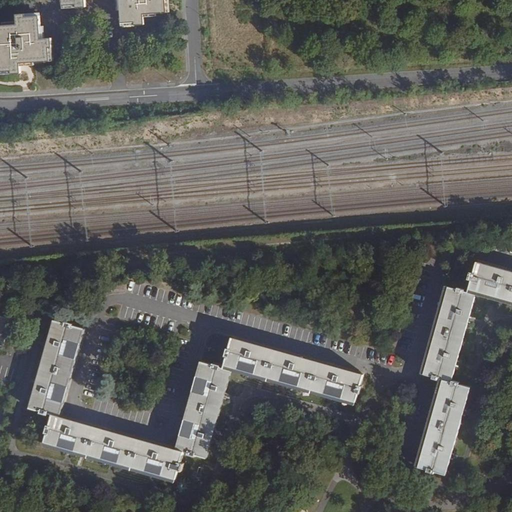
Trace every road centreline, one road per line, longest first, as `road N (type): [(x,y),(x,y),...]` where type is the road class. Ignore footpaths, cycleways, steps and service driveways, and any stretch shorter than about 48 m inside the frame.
road 1 (residential): [(196,93),(511,71)]
road 2 (residential): [(0,104),(196,93)]
